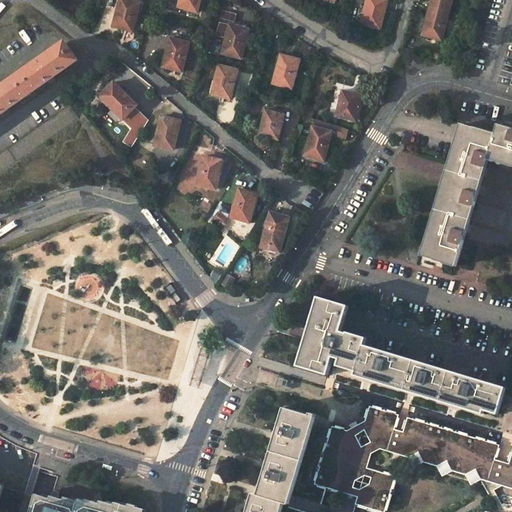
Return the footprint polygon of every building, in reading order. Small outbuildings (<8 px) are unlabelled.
[(133,0),(120,0),(113,27),(133,32),(140,2),(133,0)] [(179,0),(178,7),(195,12),(198,0),(179,0)] [(366,0),(361,24),(379,29),(386,0),(366,0)] [(451,0),(430,0),(429,7),(447,12),(451,0)] [(421,34),(440,39),(448,13),(447,12),(429,7),(421,34)] [(227,39),(223,54),(240,59),(248,30),(235,26),(238,15),(223,11),(217,36),(227,39)] [(170,38),(163,66),(181,71),(189,43),(170,38)] [(20,73),(33,92),(77,61),(64,42),(53,50),(20,73)] [(280,55),(273,84),(291,89),(299,60),(280,55)] [(220,66),(212,95),(230,99),(237,70),(220,66)] [(0,87),(0,115),(33,92),(20,73),(0,87)] [(115,82),(100,96),(123,120),(138,106),(115,82)] [(343,91),(336,116),(354,121),(361,96),(343,91)] [(312,118),(315,107),(303,103),(300,115),(312,118)] [(69,105),(0,153),(0,172),(78,118),(69,105)] [(266,110),(260,135),(278,140),(284,115),(266,110)] [(161,116),(154,145),(174,149),(181,120),(161,116)] [(313,127),(306,156),(324,161),(331,132),(330,131),(332,124),(317,120),(315,127),(313,127)] [(452,158),(449,170),(482,180),(488,160),(495,136),(462,126),(452,158)] [(488,160),(511,167),(511,130),(498,127),(495,136),(488,160)] [(203,156),(196,185),(216,189),(223,160),(203,156)] [(449,170),(436,213),(469,223),(482,180),(449,170)] [(239,189),(230,217),(249,222),(258,194),(239,189)] [(271,212),(261,246),(279,252),(289,218),(271,212)] [(226,218),(219,213),(213,220),(220,226),(226,218)] [(469,223),(436,213),(422,257),(455,267),(469,223)] [(216,267),(211,275),(218,280),(223,272),(216,267)] [(171,283),(165,288),(177,303),(182,299),(171,283)] [(319,299),(298,366),(328,375),(333,358),(340,361),(338,367),(355,372),(364,346),(366,339),(347,333),(347,335),(341,333),(348,308),(319,299)] [(209,345),(195,341),(185,378),(198,381),(209,345)] [(364,346),(355,372),(355,376),(403,390),(412,360),(364,346)] [(412,360),(403,390),(437,400),(446,371),(412,360)] [(437,400),(482,414),(484,410),(497,414),(505,388),(446,371),(437,400)] [(511,511),(511,453),(510,452),(507,462),(510,463),(509,466),(495,462),(496,459),(498,459),(501,450),(499,449),(500,446),(497,445),(497,443),(488,440),(488,442),(485,442),(485,439),(477,437),(476,439),(468,436),(468,434),(459,432),(459,434),(454,432),(455,430),(444,427),(444,429),(439,428),(440,426),(430,423),(430,425),(426,424),(426,421),(416,419),(415,420),(407,418),(406,421),(405,421),(402,430),(404,431),(403,433),(395,431),(395,428),(397,429),(400,419),(398,418),(399,416),(396,415),(397,412),(387,410),(387,412),(382,411),(383,409),(373,405),(372,407),(370,407),(369,410),(367,409),(364,419),(366,420),(365,423),(356,427),(347,432),(344,431),(345,428),(336,425),(336,428),(333,427),(332,430),(330,429),(327,438),(329,439),(328,444),(326,443),(323,453),(325,453),(323,458),(321,457),(318,467),(320,467),(318,472),(317,471),(314,481),(316,482),(315,485),(318,486),(318,488),(326,491),(327,489),(332,490),(331,492),(340,495),(340,493),(351,496),(358,498),(356,505),(359,506),(358,508),(367,511),(368,508),(373,510),(372,511),(385,511),(386,510),(387,511),(393,494),(391,494),(392,489),(394,490),(397,480),(395,480),(396,477),(394,476),(397,465),(404,461),(483,485),(489,496),(495,507),(485,511),(511,511)] [(287,409),(274,453),(304,461),(318,416),(313,415),(312,416),(287,409)] [(262,492),(260,497),(286,504),(290,506),(292,499),(304,461),(274,453),(262,492)] [(2,487),(0,493),(0,511),(38,511),(44,497),(36,495),(35,497),(31,496),(28,495),(25,494),(2,487)] [(75,511),(79,499),(72,497),(71,499),(65,496),(65,498),(58,496),(59,494),(53,492),(52,492),(50,497),(44,495),(44,497),(38,511),(75,511)] [(249,511),(283,511),(286,504),(260,497),(255,495),(249,511)] [(112,511),(115,504),(108,501),(108,503),(101,501),(102,498),(95,496),(94,501),(87,499),(86,500),(79,498),(79,499),(75,511),(112,511)] [(115,504),(112,511),(145,511),(147,510),(137,507),(138,505),(131,503),(131,505),(123,503),(122,504),(116,502),(115,504)]
